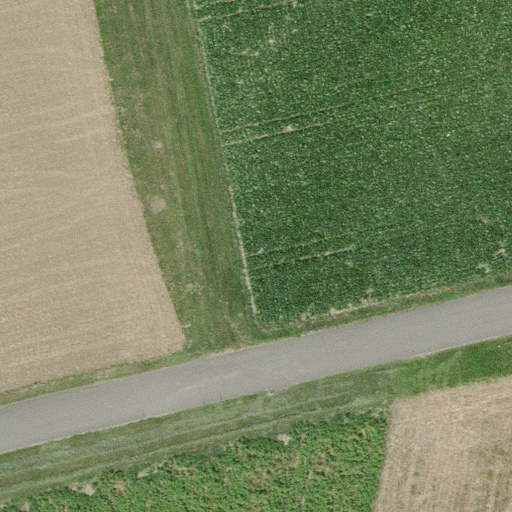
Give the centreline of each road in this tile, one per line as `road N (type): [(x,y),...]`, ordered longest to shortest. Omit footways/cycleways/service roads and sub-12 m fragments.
road 1 (unclassified): [(0,443),(511,321)]
road 2 (track): [(250,384),(182,214),(135,0)]
